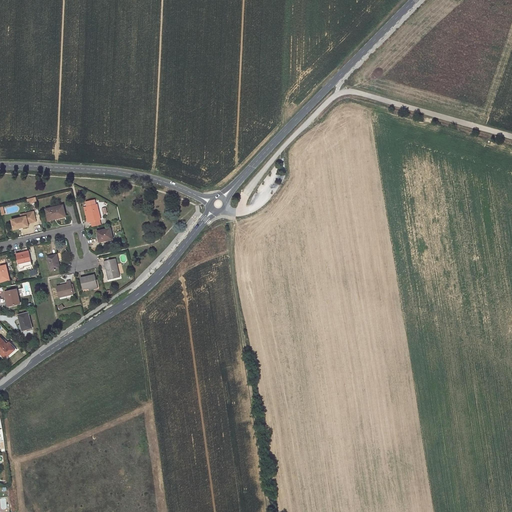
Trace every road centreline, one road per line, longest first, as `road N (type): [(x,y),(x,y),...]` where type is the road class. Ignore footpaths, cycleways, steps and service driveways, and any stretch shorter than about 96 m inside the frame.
road 1 (track): [(511,136),(344,91),(279,152),(238,211)]
road 2 (unclassified): [(213,209),(134,296),(0,387)]
road 3 (unclassified): [(220,199),(413,0)]
road 4 (unclassified): [(212,201),(116,171),(0,164)]
